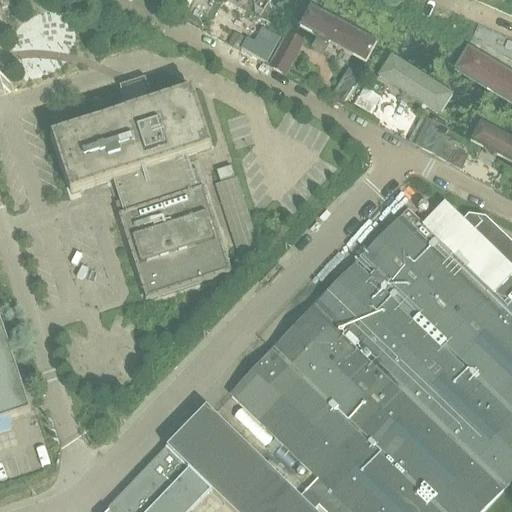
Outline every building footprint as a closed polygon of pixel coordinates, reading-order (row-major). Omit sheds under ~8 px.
[(0,0),(0,1),(3,10),(12,6),(9,0),(0,0)] [(173,0),(172,4),(210,24),(220,5),(209,0),(173,0)] [(360,65),(373,43),(312,8),(299,30),(360,65)] [(266,66),(282,74),(301,37),(285,29),(266,66)] [(228,46),(244,54),(250,42),(235,34),(228,46)] [(511,105),(511,73),(464,48),(450,72),(511,105)] [(436,113),(443,101),(449,90),(392,59),(380,82),(436,113)] [(343,108),(362,79),(348,70),(329,99),(343,108)] [(418,148),(435,157),(447,134),(449,131),(431,122),(418,148)] [(476,141),(511,159),(511,138),(484,124),(476,141)] [(435,157),(438,159),(449,164),(459,145),(455,142),(456,139),(447,134),(435,157)] [(468,159),(459,153),(452,166),(460,171),(468,159)] [(511,244),(505,238),(489,223),(486,219),(480,218),(468,216),(467,218),(463,223),(444,205),(423,226),(409,213),(407,211),(400,219),(354,267),(314,308),(277,347),(241,384),(230,396),(231,398),(317,481),(305,494),(319,507),(323,511),(485,511),(504,492),(511,483),(511,244)] [(0,422),(31,413),(0,318),(0,422)] [(213,494),(231,511),(314,511),(319,507),(305,494),(300,500),(213,416),(207,410),(167,450),(213,494)] [(108,511),(195,511),(213,494),(167,450),(108,511)]
